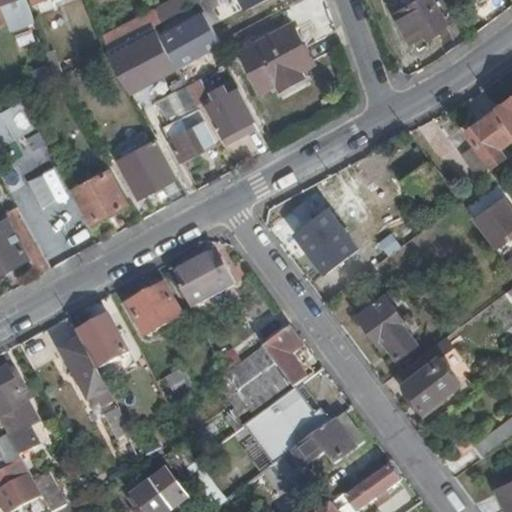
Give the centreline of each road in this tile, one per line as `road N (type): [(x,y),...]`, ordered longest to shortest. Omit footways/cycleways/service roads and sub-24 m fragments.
road 1 (residential): [(229,204),(455,511)]
road 2 (residential): [(229,204),(0,330)]
road 3 (residential): [(389,118),(229,204)]
road 4 (residential): [(511,40),(389,118)]
road 5 (residential): [(389,118),(347,0)]
